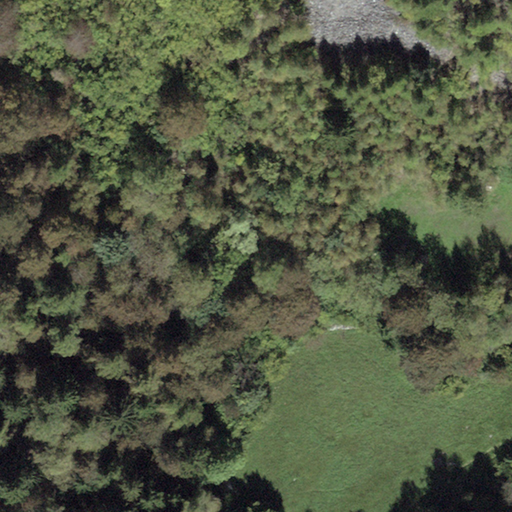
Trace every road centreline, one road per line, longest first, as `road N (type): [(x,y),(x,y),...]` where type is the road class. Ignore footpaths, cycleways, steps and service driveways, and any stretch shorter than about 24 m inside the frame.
road 1 (track): [(188,511),(91,482),(0,434)]
road 2 (track): [(511,440),(437,486),(415,511)]
